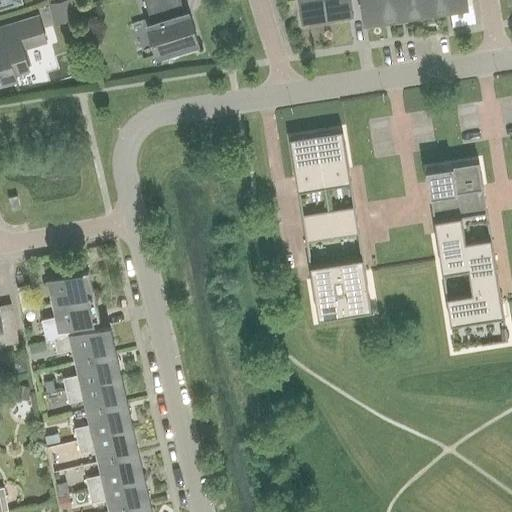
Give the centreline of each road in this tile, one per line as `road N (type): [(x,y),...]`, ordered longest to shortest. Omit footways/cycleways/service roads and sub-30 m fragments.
road 1 (unclassified): [(201,511),(134,221)]
road 2 (unclassified): [(134,221),(124,159),(143,121),(286,93)]
road 3 (unclassified): [(286,93),(497,62)]
road 4 (residential): [(0,246),(134,221)]
